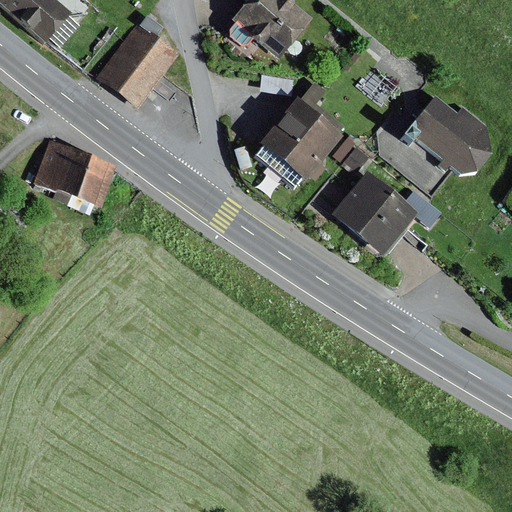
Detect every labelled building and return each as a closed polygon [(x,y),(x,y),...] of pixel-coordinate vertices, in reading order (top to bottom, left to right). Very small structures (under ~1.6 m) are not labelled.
[(0,0),(0,1),(46,42),(73,13),(57,0),(0,0)] [(291,0),(248,0),(233,19),(237,22),(230,31),(230,37),(242,47),(248,47),(254,39),(280,60),(314,19),(291,0)] [(148,15),(140,26),(156,37),(164,27),(148,15)] [(140,26),(138,24),(97,78),(139,109),(180,55),(156,37),(140,26)] [(291,82),(262,77),(260,94),(289,98),(291,82)] [(301,100),(297,98),(260,142),(264,146),(255,157),(295,189),(303,179),(307,182),(330,154),(341,163),(356,144),(314,109),(328,92),(316,82),(301,100)] [(458,114),(437,97),(425,111),(420,107),(414,115),(418,118),(402,137),(412,145),(417,139),(443,160),(438,166),(447,172),(451,167),(461,174),(478,171),(492,153),(487,127),(463,108),(458,114)] [(118,166),(51,141),(35,184),(102,209),(118,166)] [(251,167),(246,149),(234,152),(239,170),(251,167)] [(420,213),(369,172),(334,215),(384,256),(394,244),(420,213)]
